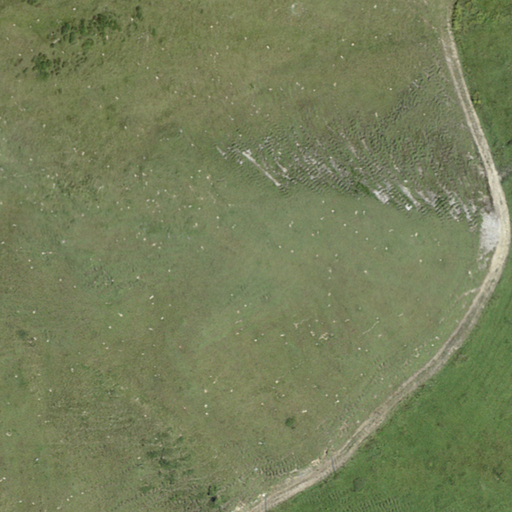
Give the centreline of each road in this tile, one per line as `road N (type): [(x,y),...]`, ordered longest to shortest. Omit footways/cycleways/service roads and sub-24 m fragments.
road 1 (track): [(255,511),(352,449),(511,249)]
road 2 (track): [(511,240),(449,0)]
